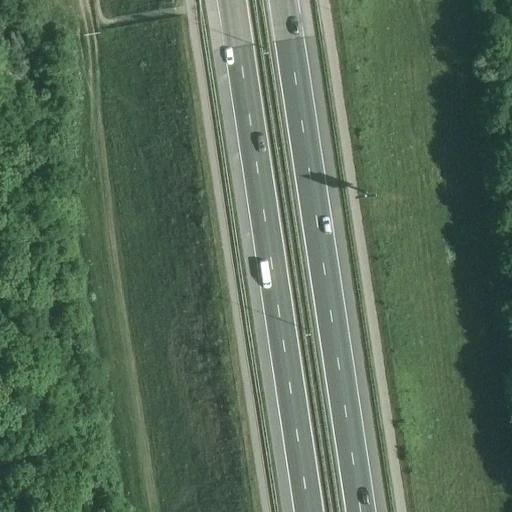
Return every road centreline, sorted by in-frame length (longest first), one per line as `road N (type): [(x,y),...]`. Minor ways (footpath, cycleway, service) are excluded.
road 1 (motorway): [(359,511),(282,0)]
road 2 (motorway): [(231,0),(308,511)]
